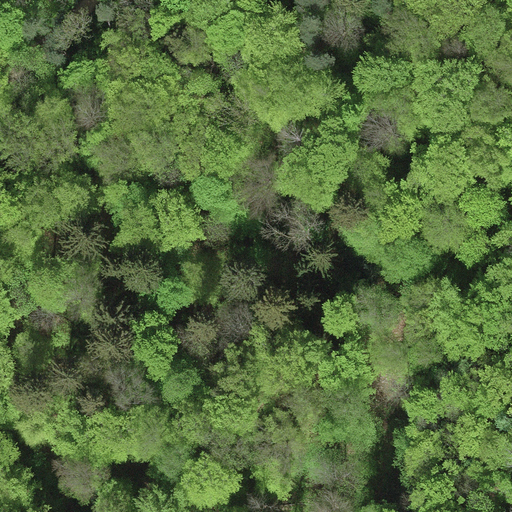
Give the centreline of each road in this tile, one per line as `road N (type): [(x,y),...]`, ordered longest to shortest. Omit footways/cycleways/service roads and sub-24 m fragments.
road 1 (track): [(60,42),(33,301)]
road 2 (track): [(0,79),(60,42),(97,0)]
